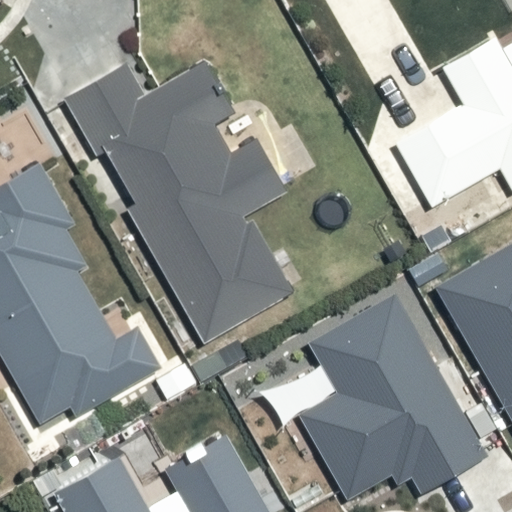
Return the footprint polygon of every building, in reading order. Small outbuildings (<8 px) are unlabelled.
[(478,107),(406,146),(439,209),(506,173),(511,183),(511,37),(456,66),(478,107)] [(142,62),(51,112),(185,356),(300,293),(256,213),(296,191),(270,143),(237,161),(218,125),(241,112),(215,64),(159,94),(142,62)] [(0,200),(0,340),(48,420),(64,411),(70,422),(164,365),(144,332),(126,343),(83,273),(96,265),(74,229),(79,226),(46,172),(0,200)] [(511,239),(432,285),(511,424),(511,239)] [(391,292),(306,339),(335,391),(296,413),(345,498),(389,474),(395,485),(409,477),(418,493),(484,456),(391,292)] [(153,511),(119,452),(50,491),(62,511),(270,511),(224,432),(161,468),(186,511),(153,511)]
